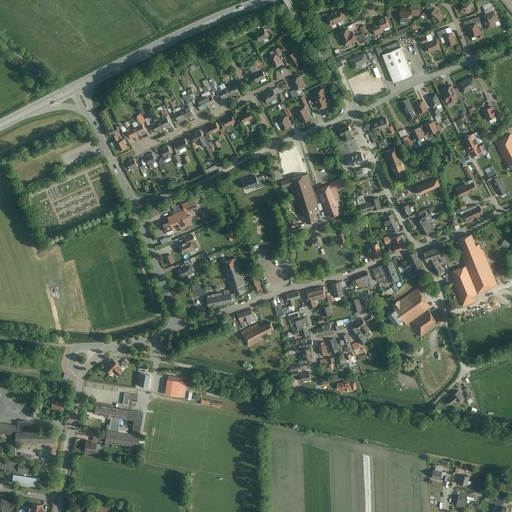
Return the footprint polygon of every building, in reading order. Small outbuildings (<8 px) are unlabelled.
[(461,2),(460,10),(463,10),(464,12),(466,12),(467,10),(470,10),(471,3),(461,2)] [(431,13),(429,15),(437,23),(444,15),(435,8),(431,13)] [(340,9),(333,12),(338,22),(345,19),(343,15),(341,10),(340,9)] [(400,12),(399,13),(399,15),(400,16),(400,21),(411,21),(410,11),(400,12)] [(486,14),(482,16),(487,29),(496,25),(494,21),(497,19),(494,11),(486,14)] [(333,12),(327,15),(329,20),(331,25),(338,22),(333,12)] [(478,16),(470,20),(472,25),(476,23),(481,22),(478,16)] [(385,17),(378,20),(379,22),(382,29),(389,26),(385,17)] [(379,22),(372,25),(373,28),(376,34),(383,31),(382,29),(379,22)] [(472,25),(467,27),(471,37),(480,33),(476,23),(472,25)] [(264,27),(255,31),(259,41),(269,36),(264,27)] [(446,28),(437,32),(440,38),(444,36),(448,34),(446,28)] [(348,29),(339,33),(345,46),(357,40),(353,32),(349,33),(348,29)] [(362,33),(357,36),(360,44),(366,41),(362,33)] [(448,34),(444,36),(448,46),(456,43),(452,33),(448,34)] [(436,39),(426,43),(429,52),(440,48),(436,39)] [(413,74),(399,40),(381,48),(394,81),(413,74)] [(275,54),(269,58),(274,68),(283,63),(279,55),(282,53),(279,47),(273,50),(275,54)] [(302,61),(294,51),(287,56),(295,67),(302,61)] [(369,60),(365,51),(349,59),(354,69),(362,66),(361,64),(369,60)] [(262,60),(255,62),(257,68),(264,66),(262,60)] [(266,77),(262,70),(253,74),(256,81),(266,77)] [(478,86),(473,74),(458,81),(464,93),(478,86)] [(305,86),(299,75),(290,80),(294,89),(291,91),(293,96),(303,91),(302,88),(305,86)] [(213,88),(207,78),(202,81),(208,91),(213,88)] [(233,83),(226,87),(230,95),(237,91),(233,83)] [(458,97),(451,83),(441,89),(449,106),(455,104),(453,99),(458,97)] [(226,87),(219,91),(223,99),(230,95),(226,87)] [(273,89),(263,94),(267,103),(278,98),(273,89)] [(315,98),(314,99),(315,100),(316,101),(317,104),(317,105),(317,106),(319,107),(319,108),(323,107),(326,106),(326,105),(328,105),(326,100),(326,99),(325,97),(324,97),(323,94),(325,94),(323,89),(315,92),(315,93),(314,94),(315,95),(316,95),(317,97),(315,98)] [(442,103),(436,92),(427,96),(433,108),(430,109),(435,118),(441,114),(436,106),(442,103)] [(203,97),(203,98),(204,99),(207,106),(210,104),(211,105),(215,103),(211,94),(203,97)] [(308,103),(304,95),(299,98),(303,106),(308,103)] [(199,99),(196,101),(201,111),(205,108),(204,107),(207,106),(204,99),(200,101),(199,99)] [(409,99),(401,103),(409,119),(416,115),(409,99)] [(428,109),(422,99),(414,103),(419,114),(428,109)] [(498,115),(493,105),(483,110),(488,120),(498,115)] [(182,109),(186,118),(194,115),(189,106),(182,109)] [(305,107),(296,112),(302,122),(310,118),(305,107)] [(169,115),(165,108),(160,110),(163,115),(165,114),(166,116),(169,115)] [(174,113),(178,122),(186,118),(182,109),(174,113)] [(250,110),(241,114),(244,122),(253,117),(250,110)] [(232,115),(223,119),(226,126),(235,122),(232,115)] [(291,125),(286,116),(278,120),(283,130),(291,125)] [(170,125),(166,117),(159,120),(163,128),(170,125)] [(386,118),(378,121),(382,129),(389,126),(386,118)] [(163,128),(159,120),(152,123),(156,131),(163,128)] [(433,120),(425,124),(430,134),(437,130),(439,135),(443,133),(438,124),(435,125),(433,120)] [(378,121),(371,124),(374,132),(382,129),(378,121)] [(216,122),(207,127),(210,134),(219,130),(216,122)] [(145,131),(141,124),(134,127),(138,135),(145,131)] [(354,135),(349,125),(340,130),(344,140),(354,135)] [(424,137),(419,126),(411,130),(416,141),(424,137)] [(138,135),(134,127),(127,131),(131,139),(138,135)] [(409,140),(404,129),(399,132),(404,142),(409,140)] [(201,130),(192,134),(195,141),(199,139),(202,145),(207,143),(206,140),(209,139),(208,135),(204,136),(201,130)] [(120,132),(113,135),(120,151),(128,147),(120,132)] [(466,136),(466,138),(466,139),(468,140),(469,140),(470,141),(469,142),(467,143),(470,149),(477,146),(476,144),(482,142),(480,137),(479,137),(477,132),(471,135),(470,134),(468,134),(467,135),(466,136)] [(511,135),(511,134),(497,141),(511,169),(511,135)] [(188,145),(185,138),(175,142),(179,150),(188,145)] [(167,145),(160,149),(164,157),(171,153),(167,145)] [(408,172),(398,145),(383,151),(387,161),(389,160),(395,177),(408,172)] [(477,146),(470,149),(474,156),(483,151),(481,146),(478,148),(477,146)] [(366,156),(363,149),(353,152),(356,160),(366,156)] [(148,155),(144,157),(150,168),(154,167),(152,162),(156,161),(152,152),(148,154),(148,155)] [(369,163),(366,156),(356,160),(358,167),(369,163)] [(138,167),(133,157),(129,159),(130,161),(127,162),(131,170),(138,167)] [(467,164),(463,166),(464,168),(470,178),(470,179),(473,178),(474,178),(470,170),(472,169),(470,165),(468,166),(467,164)] [(320,211),(308,172),(283,180),(285,186),(291,184),(301,215),(304,214),(307,223),(319,219),(317,212),(320,211)] [(492,178),(500,195),(506,192),(503,187),(505,186),(501,176),(499,177),(497,172),(486,177),(488,180),(492,178)] [(248,179),(243,181),(246,189),(250,187),(251,189),(255,187),(255,186),(259,184),(257,178),(256,176),(251,178),(251,177),(247,178),(248,179)] [(263,176),(257,178),(259,184),(261,183),(262,186),(267,184),(263,176)] [(333,183),(317,189),(324,210),(325,210),(327,209),(330,217),(340,213),(338,205),(340,204),(338,200),(340,199),(336,189),(344,186),(342,178),(332,182),(333,183)] [(416,186),(419,194),(440,186),(437,178),(416,186)] [(465,183),(462,185),(466,193),(467,193),(477,188),(475,185),(476,184),(473,178),(470,179),(470,178),(467,180),(468,181),(465,182),(465,183)] [(462,185),(456,188),(460,196),(466,193),(462,185)] [(381,207),(379,197),(366,201),(364,193),(353,196),(356,207),(361,205),(363,212),(381,207)] [(199,206),(196,197),(182,202),(184,208),(167,214),(169,220),(163,222),(167,232),(174,229),(173,224),(178,222),(181,228),(193,224),(187,210),(199,206)] [(408,204),(402,207),(405,215),(412,212),(410,208),(414,207),(413,204),(409,205),(408,204)] [(479,204),(471,208),(475,216),(483,212),(479,204)] [(471,208),(463,212),(467,220),(475,216),(471,208)] [(392,214),(384,217),(387,225),(395,222),(392,214)] [(426,214),(415,221),(419,228),(431,221),(426,214)] [(431,221),(419,228),(423,235),(435,228),(431,221)] [(395,222),(387,225),(391,233),(399,230),(395,222)] [(474,293),(497,284),(480,242),(477,243),(473,232),(459,237),(464,249),(460,251),(465,263),(448,270),(462,307),(477,301),(474,293)] [(235,233),(228,236),(230,242),(237,240),(235,233)] [(180,245),(182,253),(194,249),(192,242),(196,240),(193,234),(184,238),(186,243),(180,245)] [(168,235),(161,239),(163,244),(170,241),(168,235)] [(390,235),(383,237),(386,244),(393,241),(395,245),(389,248),(390,253),(406,247),(404,242),(401,235),(391,238),(390,235)] [(308,238),(311,247),(319,245),(317,236),(308,238)] [(511,243),(504,239),(501,245),(509,249),(511,243)] [(378,243),(371,245),(375,257),(382,255),(378,243)] [(426,254),(424,254),(427,262),(429,261),(438,274),(443,270),(437,259),(443,256),(439,245),(425,250),(426,254)] [(417,251),(407,255),(409,261),(412,268),(411,269),(412,273),(424,268),(421,260),(417,251)] [(171,254),(164,257),(168,265),(174,262),(171,254)] [(248,290),(236,258),(221,263),(231,289),(233,288),(236,294),(248,290)] [(405,260),(401,262),(405,271),(411,269),(412,268),(409,261),(406,262),(405,260)] [(392,261),(382,265),(389,281),(399,278),(392,261)] [(180,281),(195,275),(191,263),(175,269),(180,281)] [(380,266),(373,269),(375,274),(378,281),(379,282),(382,280),(383,284),(389,281),(382,265),(380,266)] [(367,271),(361,274),(365,284),(370,283),(370,282),(369,276),(367,271)] [(361,274),(355,276),(358,284),(361,283),(361,284),(360,285),(361,286),(365,284),(361,274)] [(258,276),(248,279),(252,291),(262,287),(258,276)] [(341,280),(332,283),(335,297),(344,294),(341,280)] [(191,297),(207,292),(204,282),(192,286),(193,290),(189,291),(191,297)] [(395,285),(384,292),(387,296),(398,289),(395,285)] [(323,286),(306,291),(310,306),(318,304),(317,300),(326,297),(323,286)] [(432,307),(417,287),(401,300),(399,298),(392,304),(394,308),(388,313),(396,324),(403,318),(407,324),(410,322),(421,337),(440,322),(430,309),(432,307)] [(232,301),(229,289),(207,294),(210,306),(232,301)] [(300,297),(298,290),(286,294),(289,305),(295,304),(294,298),(300,297)] [(358,297),(351,299),(354,311),(361,309),(358,297)] [(282,303),(275,305),(279,316),(286,313),(282,303)] [(324,315),(318,317),(319,323),(325,321),(324,317),(326,317),(326,315),(332,313),(330,305),(322,307),(324,315)] [(256,319),(252,308),(245,310),(249,322),(256,319)] [(249,322),(245,310),(238,312),(242,324),(249,322)] [(298,312),(287,316),(289,320),(293,319),(299,317),(298,312)] [(299,317),(293,319),(294,326),(297,325),(298,329),(307,326),(305,317),(301,318),(300,317),(299,317)] [(360,321),(356,324),(359,329),(360,328),(366,323),(362,318),(359,320),(360,321)] [(334,325),(335,330),(345,328),(343,319),(337,321),(338,324),(334,325)] [(258,322),(241,332),(249,347),(268,337),(265,333),(274,328),(269,320),(259,326),(258,322)] [(324,324),(326,333),(334,331),(332,322),(324,324)] [(366,323),(360,328),(364,334),(370,329),(366,323)] [(316,326),(318,335),(326,333),(324,324),(316,326)] [(298,329),(294,330),(295,335),(299,334),(299,331),(301,330),(302,336),(309,334),(307,326),(298,329)] [(355,326),(351,329),(354,333),(352,334),(354,337),(356,336),(355,335),(359,332),(361,334),(362,333),(360,330),(358,331),(355,326)] [(359,332),(355,335),(356,336),(362,344),(367,340),(362,333),(361,334),(359,332)] [(312,344),(310,338),(299,340),(300,346),(312,344)] [(334,338),(328,340),(330,346),(334,345),(335,346),(336,348),(338,348),(337,344),(336,341),(335,342),(334,338)] [(347,343),(343,344),(344,347),(346,346),(348,352),(351,351),(350,348),(349,348),(348,345),(351,344),(348,338),(345,339),(347,343)] [(318,342),(320,354),(328,352),(326,341),(318,342)] [(358,341),(352,343),(356,353),(362,351),(358,341)] [(311,359),(310,348),(299,349),(301,360),(311,359)] [(446,352),(442,354),(446,365),(450,364),(446,352)] [(126,358),(122,363),(125,366),(130,362),(126,358)] [(112,359),(104,367),(111,374),(113,372),(118,376),(124,370),(112,359)] [(301,373),(302,381),(315,380),(314,372),(301,373)] [(148,386),(150,374),(141,373),(139,384),(148,386)] [(185,397),(188,378),(168,374),(165,394),(185,397)] [(343,383),(337,384),(338,390),(344,390),(344,391),(351,391),(350,382),(343,382),(343,383)] [(463,396),(458,390),(448,399),(454,405),(463,396)] [(124,392),(123,403),(135,405),(137,394),(124,392)] [(64,403),(52,401),(51,409),(63,412),(64,403)] [(128,410),(96,405),(95,414),(112,416),(121,418),(126,419),(128,410)] [(144,413),(128,410),(126,419),(135,420),(133,433),(140,434),(144,413)] [(119,431),(121,418),(112,416),(110,427),(109,429),(107,429),(105,442),(138,447),(140,434),(133,433),(119,431)] [(32,477),(34,465),(15,462),(16,442),(54,443),(54,433),(32,432),(32,421),(27,421),(27,420),(23,420),(23,421),(18,421),(18,425),(0,422),(0,468),(9,470),(9,473),(13,474),(12,483),(39,487),(40,478),(32,477)] [(97,443),(86,441),(84,452),(95,454),(97,443)] [(433,470),(432,477),(441,479),(442,472),(433,470)] [(461,473),(459,482),(468,484),(470,475),(461,473)] [(459,492),(456,506),(465,508),(468,494),(459,492)] [(11,500),(1,498),(0,507),(2,507),(1,511),(11,511),(12,509),(10,508),(11,500)] [(499,500),(495,511),(505,511),(507,507),(503,505),(504,501),(499,500)] [(40,511),(41,504),(32,503),(30,511),(40,511)]
